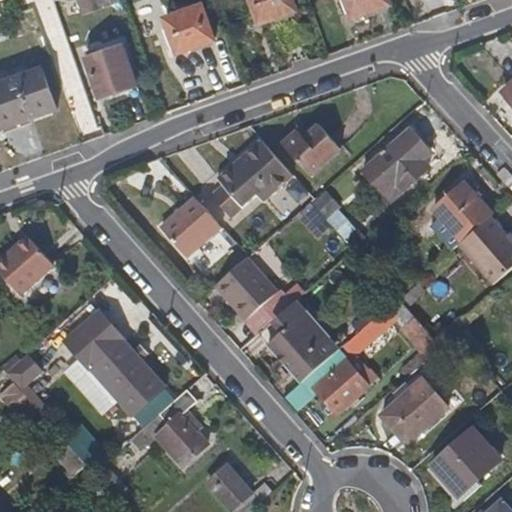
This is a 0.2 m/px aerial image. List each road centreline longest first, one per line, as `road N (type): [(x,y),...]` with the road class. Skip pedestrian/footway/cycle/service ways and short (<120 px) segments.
road 1 (residential): [(66,171),(331,471)]
road 2 (residential): [(66,171),(402,46)]
road 3 (residential): [(402,46),(511,166)]
